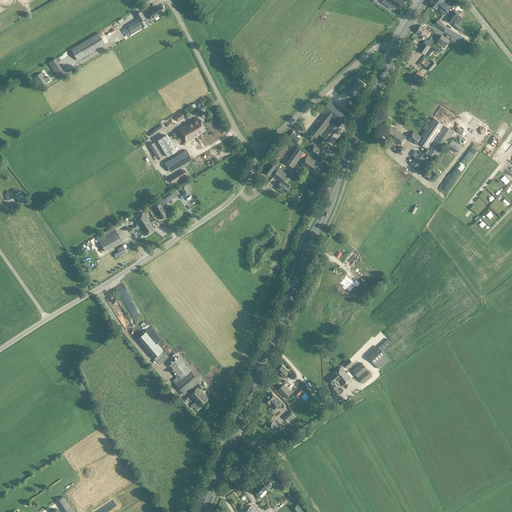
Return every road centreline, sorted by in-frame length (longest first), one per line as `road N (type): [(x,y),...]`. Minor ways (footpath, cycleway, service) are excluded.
road 1 (primary): [(201,511),(394,49)]
road 2 (unclassified): [(0,349),(217,211),(242,187),(261,150)]
road 3 (unclassified): [(261,150),(239,136),(167,0)]
road 4 (unclassified): [(261,150),(370,51),(394,49)]
